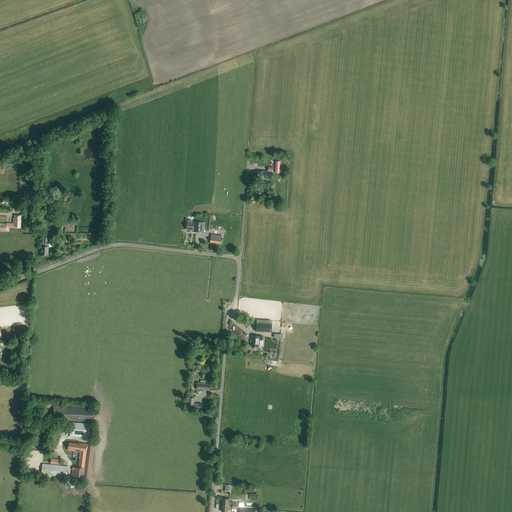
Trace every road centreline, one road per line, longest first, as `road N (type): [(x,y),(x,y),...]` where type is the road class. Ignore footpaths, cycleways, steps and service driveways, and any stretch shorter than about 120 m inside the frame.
road 1 (unclassified): [(211,511),(239,257)]
road 2 (unclassified): [(0,287),(105,245),(239,257)]
